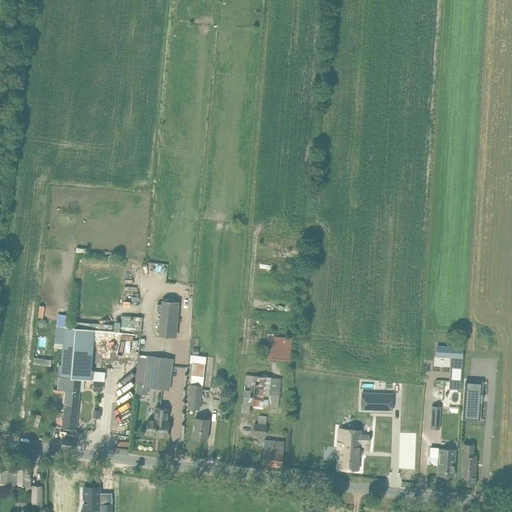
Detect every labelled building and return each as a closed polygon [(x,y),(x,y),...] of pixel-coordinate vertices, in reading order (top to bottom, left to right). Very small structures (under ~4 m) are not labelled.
[(161,311),(159,337),(176,338),(179,312),(177,312),(175,312),(176,302),(162,301),(162,302),(161,311)] [(93,330),(62,327),(57,377),(78,379),(88,380),(91,380),(92,371),(90,370),(93,330)] [(292,338),(267,335),(264,358),(289,361),(292,338)] [(436,346),(435,357),(453,358),(452,364),(461,365),(461,358),(462,358),(462,347),(436,346)] [(137,383),(136,393),(147,394),(148,388),(164,390),(168,358),(148,355),(145,384),(137,383)] [(246,375),(243,402),(242,412),(249,413),(250,405),(277,408),(280,379),(246,375)] [(56,389),(65,390),(63,418),(62,427),(75,429),(77,420),(79,391),(76,390),(78,379),(57,377),(56,389)] [(451,380),(451,388),(459,389),(460,381),(451,380)] [(466,381),(463,418),(479,419),(482,382),(466,381)] [(190,384),(188,408),(199,409),(202,385),(190,384)] [(222,392),(222,401),(232,401),(232,392),(222,392)] [(361,409),(364,409),(392,410),(393,394),(361,393),(361,409)] [(439,429),(440,406),(431,406),(430,429),(439,429)] [(148,419),(146,434),(167,436),(169,422),(166,421),(167,409),(156,407),(154,420),(148,419)] [(418,416),(405,415),(403,433),(417,434),(418,416)] [(253,435),(265,436),(266,425),(266,416),(258,416),(258,424),(254,424),(253,435)] [(195,417),(192,438),(206,440),(209,419),(195,417)] [(338,427),(337,439),(337,449),(340,449),(339,469),(358,470),(359,446),(366,446),(366,442),(368,442),(369,435),(369,434),(361,433),(361,429),(338,427)] [(263,451),(262,465),(282,467),(283,453),(284,441),(264,439),(263,451)] [(464,444),(461,485),(474,485),(476,456),(473,456),(473,444),(464,444)] [(455,449),(438,448),(437,475),(454,476),(455,449)] [(18,465),(18,468),(14,467),(14,472),(8,472),(9,470),(0,469),(0,484),(7,485),(6,487),(18,488),(18,486),(29,487),(30,466),(18,465)] [(33,486),(32,503),(37,504),(37,506),(41,506),(41,486),(33,486)] [(83,506),(80,511),(111,511),(111,504),(99,503),(99,493),(100,487),(83,487),(83,506)]
